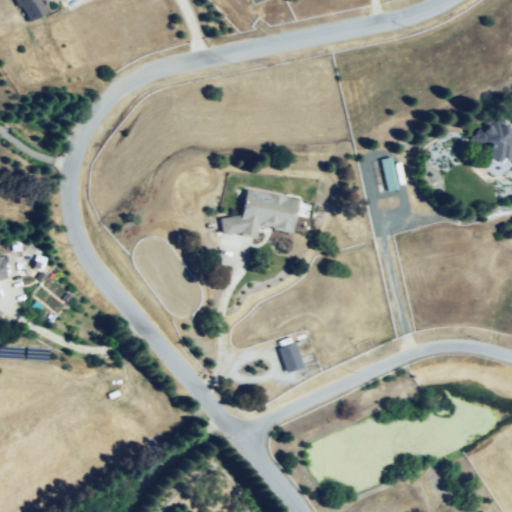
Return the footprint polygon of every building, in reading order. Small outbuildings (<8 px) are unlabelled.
[(13,0),(27,27),(43,19),(33,0),(13,0)] [(511,120),(475,122),(476,141),(488,141),(489,167),(511,166),(511,120)] [(369,159),(391,155),(397,188),(375,192),(369,159)] [(297,200),(247,191),(245,209),(220,213),(224,237),(239,231),(239,237),(254,240),(257,221),(293,229),(297,200)] [(272,344),(296,336),(304,363),(281,370),(272,344)]
